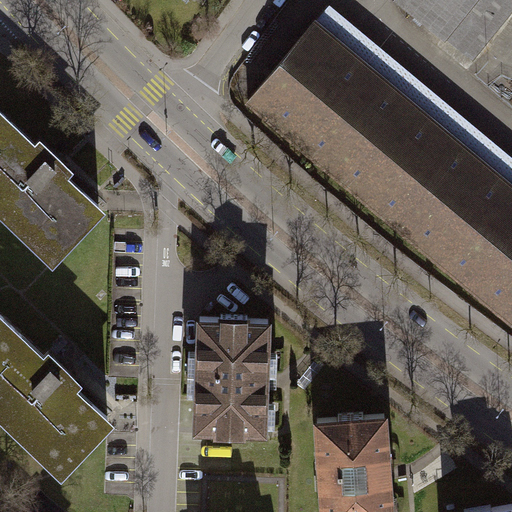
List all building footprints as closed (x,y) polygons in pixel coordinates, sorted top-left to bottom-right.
[(511,0),(392,0),(464,60),(511,1),(511,0)] [(511,312),(511,158),(327,7),(251,99),(511,312)] [(0,102),(0,210),(51,260),(105,205),(67,168),(73,163),(39,130),(34,136),(0,102)] [(0,308),(0,416),(60,474),(114,418),(77,382),(82,377),(47,344),(42,349),(0,308)] [(270,319),(197,316),(193,402),(192,426),(216,427),(216,431),(265,433),(270,319)] [(392,511),(387,414),(318,418),(323,511),(392,511)] [(511,511),(511,499),(447,511),(511,511)]
